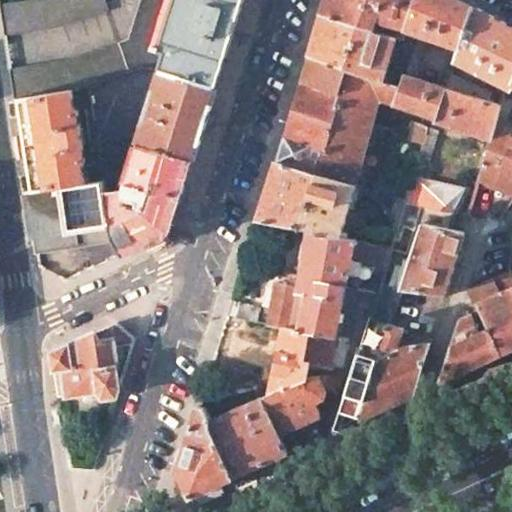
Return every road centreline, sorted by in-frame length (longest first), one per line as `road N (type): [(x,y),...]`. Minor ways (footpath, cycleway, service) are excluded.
road 1 (primary): [(0,249),(511,302)]
road 2 (primary): [(511,252),(0,202)]
road 3 (residential): [(113,511),(207,250)]
road 4 (residential): [(207,250),(280,0)]
road 5 (residential): [(21,333),(207,250)]
road 6 (tertiary): [(21,333),(44,511)]
road 7 (tertiary): [(0,186),(21,333)]
road 8 (secondary): [(397,511),(511,459)]
